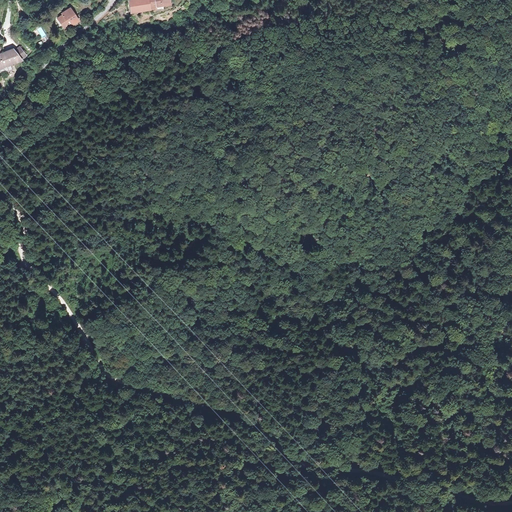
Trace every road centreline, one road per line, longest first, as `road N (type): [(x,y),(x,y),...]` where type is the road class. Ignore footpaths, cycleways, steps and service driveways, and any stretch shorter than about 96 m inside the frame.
road 1 (track): [(511,503),(300,465),(229,408),(135,389),(113,379),(89,350)]
road 2 (unclassified): [(112,0),(60,47),(0,124)]
road 3 (track): [(89,350),(60,297),(22,265),(17,213)]
